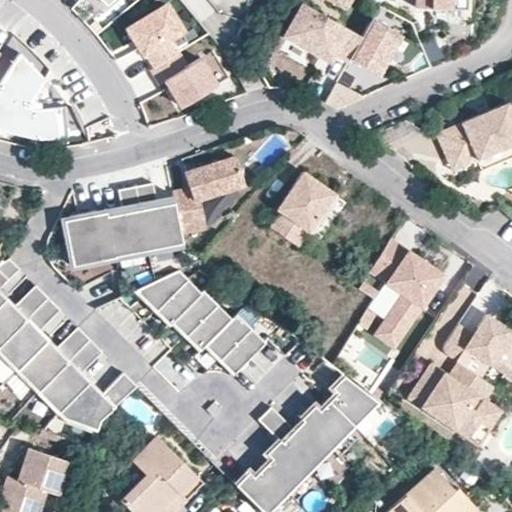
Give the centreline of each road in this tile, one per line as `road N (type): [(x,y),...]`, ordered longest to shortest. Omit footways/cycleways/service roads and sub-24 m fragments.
road 1 (residential): [(335,136),(497,49),(509,0)]
road 2 (residential): [(511,277),(335,136)]
road 3 (residential): [(335,136),(317,118),(281,108),(139,150)]
road 4 (residential): [(139,150),(109,82),(74,33),(32,0)]
road 5 (residential): [(139,150),(52,169),(0,159)]
